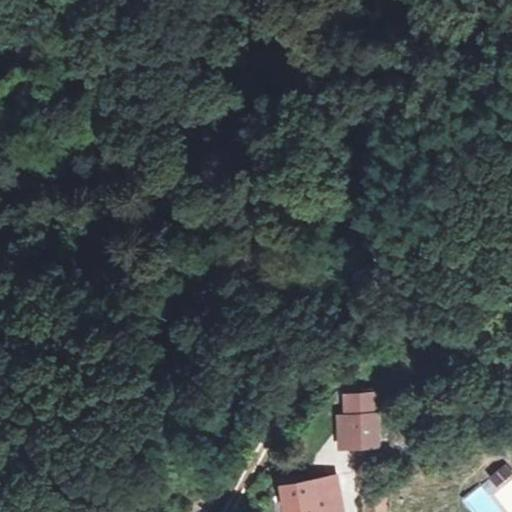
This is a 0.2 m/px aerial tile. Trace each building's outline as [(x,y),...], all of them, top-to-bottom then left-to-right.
[(349,397),(373,395),(371,371),(348,374),(349,397)] [(349,397),(328,398),(331,446),(377,447),(373,395),(349,397)] [(473,511),(511,511),(511,473),(511,472),(494,484),(488,475),(461,495),(473,511)] [(341,511),(336,474),(279,480),(283,511),(341,511)] [(215,511),(217,510),(202,499),(193,511),(215,511)]
